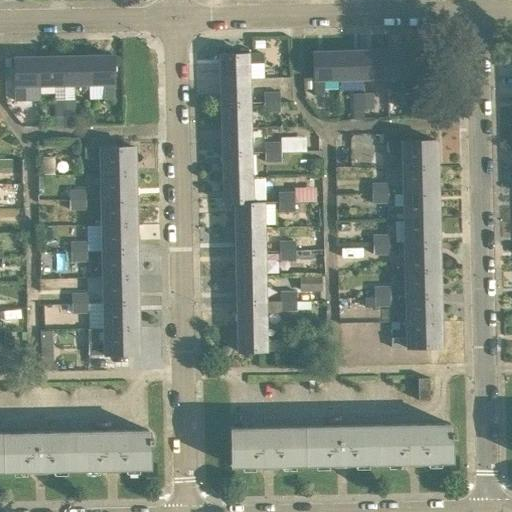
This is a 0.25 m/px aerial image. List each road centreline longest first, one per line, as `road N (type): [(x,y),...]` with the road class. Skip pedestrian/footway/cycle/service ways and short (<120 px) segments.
road 1 (residential): [(477,510),(474,10)]
road 2 (residential): [(185,511),(175,15)]
road 3 (residential): [(175,15),(474,10)]
road 4 (residential): [(0,19),(175,15)]
